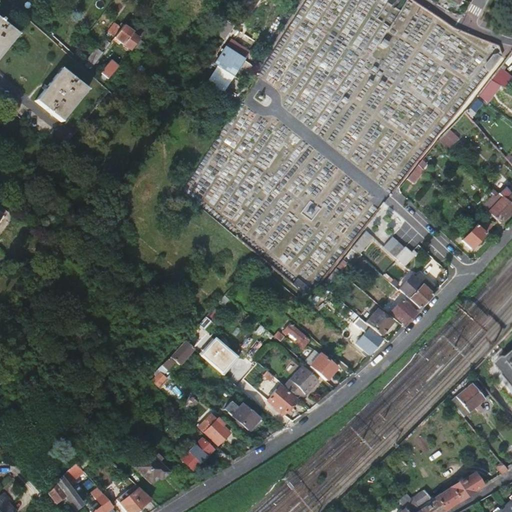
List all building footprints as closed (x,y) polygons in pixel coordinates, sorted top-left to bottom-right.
[(255,0),(238,23),(244,26),(263,1),(260,0),(255,0)] [(489,6),(482,20),(491,23),(498,11),(489,6)] [(0,18),(0,59),(20,35),(0,18)] [(224,19),(214,32),(225,41),(235,27),(224,19)] [(116,35),(120,27),(113,23),(109,30),(116,35)] [(134,30),(139,36),(147,30),(142,24),(134,30)] [(124,26),(113,42),(118,46),(120,44),(131,52),(139,41),(132,36),(134,34),(124,26)] [(203,88),(219,99),(250,53),(229,39),(224,45),(228,47),(225,51),(221,49),(212,61),(218,65),(203,88)] [(100,77),(102,78),(100,80),(105,84),(106,81),(107,82),(113,75),(104,68),(99,75),(100,77)] [(63,69),(36,102),(63,123),(89,90),(63,69)] [(473,102),(465,112),(470,118),(479,107),(473,102)] [(221,108),(217,114),(223,118),(228,113),(221,108)] [(1,169),(25,188),(29,184),(5,165),(1,169)] [(418,167),(407,180),(413,186),(424,173),(418,167)] [(493,195),(482,206),(500,224),(511,211),(511,207),(505,200),(498,194),(496,197),(493,195)] [(479,224),(488,233),(493,228),(484,219),(479,224)] [(477,226),(486,235),(488,233),(479,224),(477,226)] [(477,226),(463,241),(472,250),(486,235),(477,226)] [(372,237),(366,232),(352,249),(352,250),(360,257),(375,239),(372,237)] [(398,244),(393,239),(385,248),(391,253),(398,244)] [(406,248),(400,243),(398,244),(391,253),(396,258),(404,250),(406,248)] [(408,246),(406,248),(404,250),(396,258),(400,261),(411,249),(408,246)] [(413,275),(424,285),(430,278),(419,269),(413,275)] [(336,270),(326,282),(330,285),(340,273),(336,270)] [(413,275),(401,290),(422,308),(431,298),(440,288),(430,278),(424,285),(413,275)] [(293,286),(308,299),(313,293),(297,280),(293,286)] [(393,315),(405,325),(413,317),(417,313),(403,302),(393,315)] [(377,311),(366,324),(371,328),(381,336),(392,323),(377,311)] [(368,331),(358,343),(371,354),(383,340),(370,329),(371,328),(366,324),(359,318),(354,324),(360,329),(363,326),(368,331)] [(308,339),(291,324),(284,333),(287,335),(289,333),(296,339),(295,342),(301,347),(308,339)] [(200,325),(194,332),(198,336),(204,329),(200,325)] [(172,356),(170,358),(166,363),(172,369),(181,360),(184,362),(198,346),(189,337),(172,356)] [(351,348),(339,361),(350,370),(361,356),(351,348)] [(222,351),(215,359),(225,367),(232,358),(222,351)] [(505,374),(501,377),(511,389),(511,353),(508,357),(504,357),(496,364),(505,374)] [(310,367),(326,381),(336,369),(320,356),(310,367)] [(162,367),(168,373),(172,369),(166,363),(162,367)] [(302,367),(284,386),(300,401),(317,381),(302,367)] [(160,370),(151,379),(159,387),(168,378),(160,370)] [(264,375),(270,381),(273,377),(268,371),(264,375)] [(471,385),(449,403),(463,419),(476,408),(484,401),(471,385)] [(267,400),(282,415),(290,406),(295,400),(280,387),(267,400)] [(295,400),(290,406),(293,409),(298,403),(295,400)] [(245,404),(234,416),(250,431),(261,419),(245,404)] [(225,426),(219,420),(217,418),(216,419),(213,416),(201,429),(205,435),(206,434),(219,446),(231,434),(224,428),(225,426)] [(202,439),(182,459),(193,470),(214,450),(202,439)] [(97,447),(88,456),(93,461),(102,452),(97,447)] [(145,449),(133,462),(151,478),(156,473),(158,476),(165,468),(145,449)] [(215,456),(226,465),(234,460),(222,449),(221,450),(215,456)] [(86,459),(78,466),(83,471),(91,463),(86,459)] [(63,477),(68,483),(72,479),(74,481),(83,471),(78,466),(76,463),(63,477)] [(497,467),(503,473),(508,470),(502,463),(497,467)] [(465,480),(436,499),(438,501),(445,510),(482,486),(475,475),(466,480),(465,480)] [(59,482),(48,494),(55,503),(65,497),(75,510),(83,504),(68,483),(63,477),(62,476),(58,480),(59,482)] [(139,488),(120,504),(125,511),(127,511),(133,507),(137,511),(151,500),(139,488)] [(99,504),(92,510),(94,511),(93,511),(109,511),(112,510),(114,508),(115,507),(98,489),(91,495),(99,504)] [(423,490),(412,499),(415,503),(418,506),(430,498),(423,490)] [(406,510),(403,511),(422,511),(420,511),(410,511),(408,508),(415,503),(412,499),(409,494),(400,502),(406,510)] [(4,495),(0,497),(0,511),(14,511),(11,508),(9,509),(6,506),(10,503),(4,495)] [(438,501),(422,511),(440,511),(445,510),(438,501)] [(511,511),(511,501),(499,511),(511,511)]
